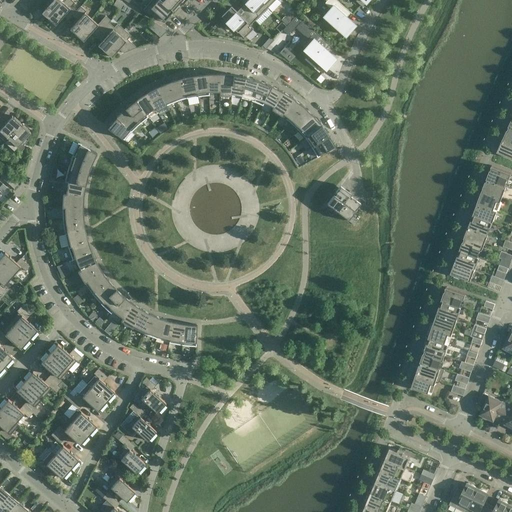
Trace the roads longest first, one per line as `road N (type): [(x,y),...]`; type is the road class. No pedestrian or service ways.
road 1 (residential): [(139,362),(183,377),(142,511)]
road 2 (residential): [(325,104),(285,70),(248,54),(166,48)]
road 3 (residential): [(139,362),(64,505)]
road 4 (residential): [(458,426),(504,301)]
road 5 (residential): [(458,426),(418,408),(402,415),(404,433),(449,453)]
